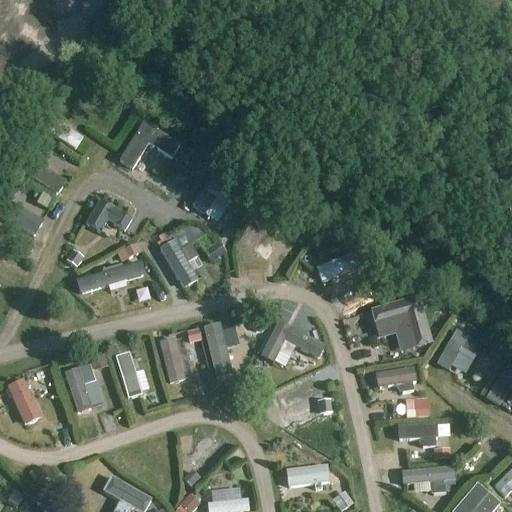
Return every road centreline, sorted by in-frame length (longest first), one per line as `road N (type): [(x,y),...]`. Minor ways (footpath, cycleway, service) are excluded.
road 1 (track): [(376,511),(338,336),(320,303),(257,293),(0,359)]
road 2 (track): [(265,511),(254,459),(243,437),(219,420),(32,462),(0,445)]
road 3 (track): [(0,355),(68,227),(75,198),(95,179),(119,184),(159,214)]
